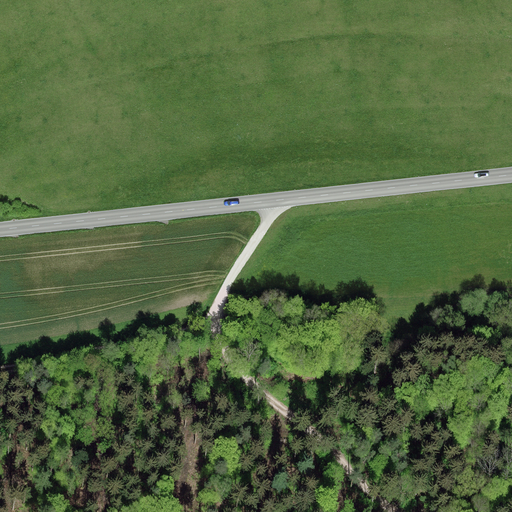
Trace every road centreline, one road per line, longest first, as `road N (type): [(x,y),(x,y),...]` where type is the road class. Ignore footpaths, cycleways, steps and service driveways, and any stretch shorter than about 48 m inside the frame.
road 1 (tertiary): [(0,230),(511,175)]
road 2 (track): [(397,511),(240,376),(227,352),(220,319),(229,286),(282,199)]
road 3 (track): [(220,319),(0,368)]
